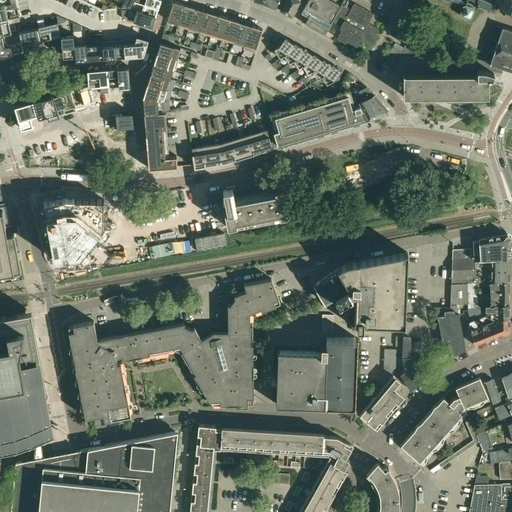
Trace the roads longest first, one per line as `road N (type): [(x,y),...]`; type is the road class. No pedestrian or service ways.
road 1 (residential): [(379,445),(331,420),(214,414),(78,438),(54,313)]
road 2 (unclassified): [(19,181),(179,182),(401,132)]
road 3 (residential): [(425,238),(54,313)]
road 4 (residential): [(401,132),(394,99),(357,65),(289,27),(215,0)]
road 5 (unclassified): [(379,445),(436,383),(511,344)]
road 6 (residential): [(54,313),(19,181)]
